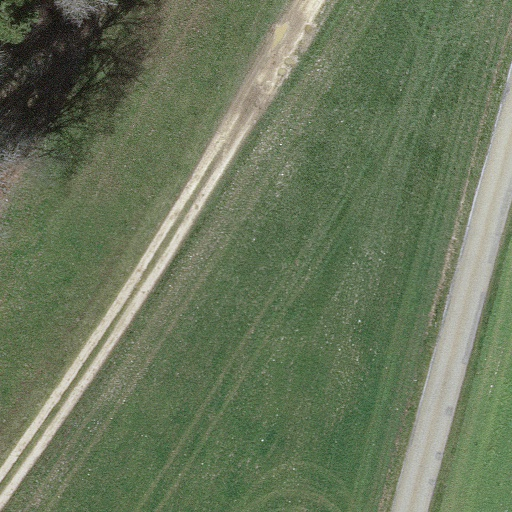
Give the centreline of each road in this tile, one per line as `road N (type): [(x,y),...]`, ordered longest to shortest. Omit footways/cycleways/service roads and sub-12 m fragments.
road 1 (track): [(0,482),(313,0)]
road 2 (unclassified): [(511,130),(406,511)]
